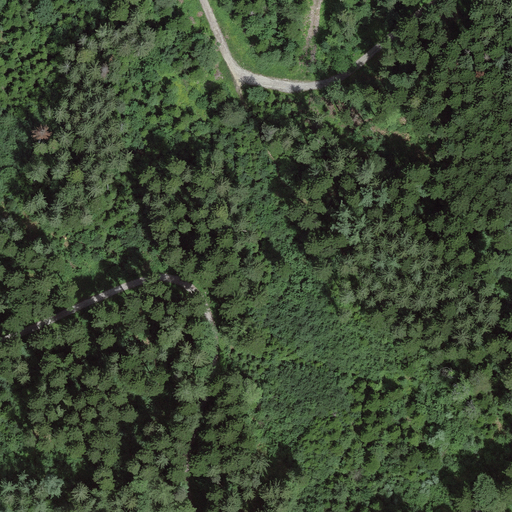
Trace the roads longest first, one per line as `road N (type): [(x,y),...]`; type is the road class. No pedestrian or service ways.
road 1 (track): [(0,345),(54,305),(124,277),(164,276),(199,292),(218,352),(190,447),(186,489),(194,511)]
road 2 (track): [(207,0),(233,50),(283,70),(410,0)]
